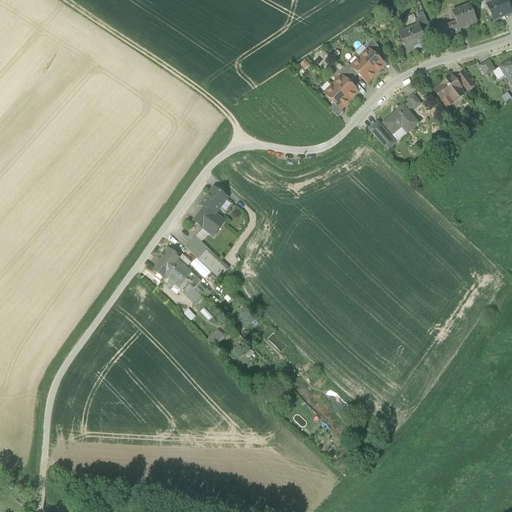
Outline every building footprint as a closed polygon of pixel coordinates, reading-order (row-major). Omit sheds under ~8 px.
[(492,0),(489,0),(484,2),(494,23),(504,18),(504,19),(511,15),(511,14),(505,0),(502,0),(494,4),(492,0)] [(455,23),(450,25),(454,36),(461,34),(459,31),(477,24),(470,6),(451,14),(455,23)] [(418,27),(420,32),(429,28),(425,17),(415,21),(418,27)] [(444,28),(443,28),(442,25),(436,27),(442,41),(448,39),(444,28)] [(450,25),(444,28),(448,39),(454,36),(450,25)] [(418,27),(399,35),(407,53),(426,46),(420,32),(418,27)] [(368,51),(375,57),(380,52),(372,40),(364,48),(368,51)] [(375,57),(368,51),(359,60),(376,75),(384,67),(375,57)] [(376,75),(359,60),(351,68),(351,69),(358,75),(367,84),(376,75)] [(511,60),(500,68),(511,87),(511,86),(511,60)] [(494,71),(488,62),(482,66),(488,75),(494,71)] [(343,70),(353,79),(358,75),(351,69),(351,68),(348,65),(343,70)] [(342,78),(348,84),(353,79),(343,70),(338,75),(341,78),(342,78)] [(463,74),(457,79),(467,92),(473,87),(463,74)] [(348,84),(342,78),(341,78),(333,87),(349,102),(358,94),(352,88),(352,86),(350,85),(349,85),(348,84)] [(452,78),(434,92),(447,109),(464,96),(457,87),(459,86),(452,78)] [(349,102),(333,87),(324,96),(331,102),(331,104),(332,105),(334,105),(340,111),(341,111),(349,102)] [(414,108),(415,110),(421,106),(413,96),(407,101),(409,103),(414,108)] [(414,108),(409,103),(380,127),(395,145),(418,125),(408,113),(414,108)] [(340,111),(334,105),(329,110),(338,119),(343,113),(341,111),(340,111)] [(395,145),(380,127),(377,124),(370,131),(387,152),(395,145)] [(460,136),(452,142),(459,151),(467,144),(460,136)] [(214,216),(216,216),(220,210),(227,201),(228,199),(214,189),(201,207),(204,209),(194,223),(203,230),(214,216)] [(233,205),(227,201),(220,210),(226,214),(233,205)] [(225,223),(216,216),(214,216),(203,230),(209,234),(214,238),(225,223)] [(203,230),(195,238),(201,243),(209,234),(203,230)] [(201,243),(195,238),(185,249),(219,280),(229,269),(201,243)] [(180,258),(169,250),(161,261),(174,270),(185,281),(192,274),(186,268),(180,262),(178,262),(180,258)] [(182,256),(180,258),(178,262),(180,262),(186,268),(191,264),(182,256)] [(174,270),(161,261),(153,272),(164,280),(166,277),(182,292),(189,286),(185,281),(174,270)] [(207,288),(192,274),(185,281),(189,286),(195,291),(199,295),(207,288)] [(203,299),(199,295),(195,291),(189,286),(182,292),(197,306),(203,299)] [(203,329),(208,323),(198,314),(193,320),(203,329)] [(215,336),(208,343),(213,348),(220,341),(215,336)]
